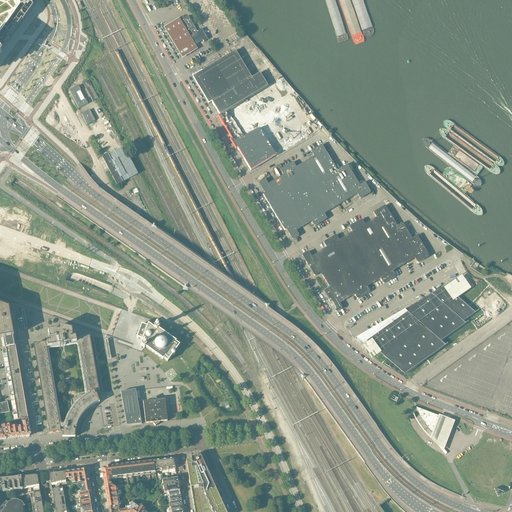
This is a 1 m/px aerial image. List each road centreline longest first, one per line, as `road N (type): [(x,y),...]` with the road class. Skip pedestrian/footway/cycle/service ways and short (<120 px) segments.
road 1 (secondary): [(472,511),(401,469),(286,330),(108,206),(13,123)]
road 2 (secondary): [(1,141),(291,354),(386,479),(424,511)]
road 3 (secondary): [(214,349),(221,337),(165,227),(109,188),(44,77)]
road 4 (unclassified): [(334,324),(444,257),(385,196)]
road 5 (unclassified): [(247,180),(151,17),(143,22)]
road 6 (unclassified): [(231,190),(143,22)]
road 7 (residential): [(199,429),(38,448)]
road 8 (residential): [(38,448),(13,310)]
road 9 (unclassified): [(405,389),(511,311)]
